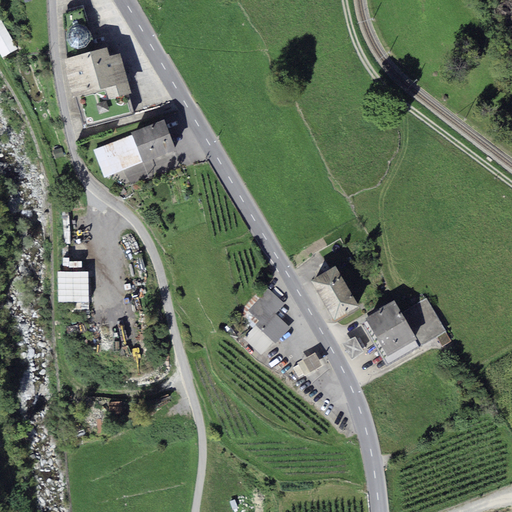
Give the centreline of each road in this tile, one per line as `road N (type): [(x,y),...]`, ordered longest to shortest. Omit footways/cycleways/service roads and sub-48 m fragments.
road 1 (primary): [(380,511),(348,380),(124,0)]
road 2 (unclassified): [(51,0),(79,166),(142,229),(161,273),(202,446),(195,511)]
road 3 (track): [(344,0),(371,71),(511,184)]
